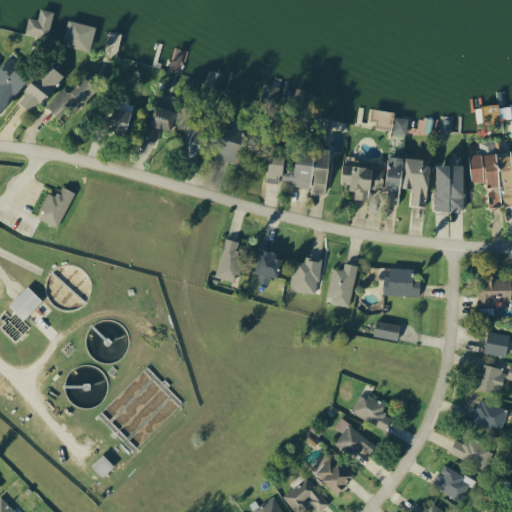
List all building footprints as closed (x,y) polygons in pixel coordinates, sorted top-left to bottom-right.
[(26,33),(48,38),(54,12),(41,9),(39,20),(29,17),(26,33)] [(96,25),(69,19),(62,44),(90,51),(96,25)] [(0,110),(1,112),(31,73),(9,56),(0,67),(0,110)] [(18,100),(34,112),(64,72),(49,62),(39,75),(37,74),(18,100)] [(98,88),(87,75),(70,89),(67,86),(46,103),(59,119),(98,88)] [(247,80),(238,79),(236,97),(246,98),(247,80)] [(148,123),(171,129),(177,111),(154,104),(148,123)] [(128,128),(132,109),(114,105),(110,124),(128,128)] [(393,133),(407,134),(408,117),(394,116),(393,133)] [(206,128),(191,123),(182,151),(196,156),(206,128)] [(215,158),(235,164),(246,129),(225,123),(215,158)] [(143,140),(156,142),(158,128),(145,126),(143,140)] [(295,171),(284,170),(283,183),(312,186),(311,191),(327,192),(331,148),(297,145),(295,171)] [(511,146),(511,147),(511,154),(497,155),(497,152),(471,153),(472,180),(488,179),(489,206),(502,205),(502,203),(511,202),(511,146)] [(283,147),(268,147),(269,181),(284,181),(283,147)] [(403,156),(390,154),(385,203),(399,204),(403,156)] [(431,159),(407,157),(404,186),(413,186),(412,204),(427,205),(431,159)] [(464,161),(438,162),(438,189),(435,189),(435,210),(465,209),(464,161)] [(351,198),(367,198),(367,188),(383,188),(383,165),(341,165),(341,183),(351,183),(351,198)] [(48,191),(40,209),(44,210),(40,219),(59,227),(75,190),(62,185),(57,195),(48,191)] [(234,281),(243,241),(225,237),(216,277),(234,281)] [(276,256),(277,250),(259,247),(256,272),(280,275),(282,256),(276,256)] [(316,294),(323,258),(306,255),(305,261),(296,259),(290,289),(316,294)] [(334,267),(326,299),(349,305),(359,264),(345,261),(343,269),(334,267)] [(384,294),(420,295),(421,279),(412,279),(412,268),(390,267),(390,275),(385,275),(384,294)] [(479,305),(495,304),(495,300),(511,299),(511,295),(511,277),(478,278),(479,305)] [(25,319),(43,299),(28,285),(9,304),(25,319)] [(401,323),(376,320),(375,336),(399,338),(401,323)] [(506,356),(510,334),(489,330),(484,351),(506,356)] [(476,387),(502,392),(506,368),(480,364),(476,387)] [(392,416),(382,412),(386,403),(360,392),(351,413),(387,428),(392,416)] [(501,432),(509,409),(480,399),(477,408),(468,405),(464,419),(501,432)] [(342,432),(335,443),(355,457),(362,447),(370,453),(377,443),(341,418),(335,426),(342,432)] [(456,439),(449,452),(484,469),(494,449),(468,436),(465,443),(456,439)] [(337,493),(353,476),(327,451),(311,468),(337,493)] [(91,465),(102,477),(115,465),(103,453),(91,465)] [(318,511),(319,511),(329,504),(307,477),(283,497),(293,509),(307,497),(318,511)] [(17,511),(0,496),(0,511),(17,511)] [(283,511),(276,497),(254,508),(256,511),(283,511)] [(410,511),(443,511),(431,505),(429,509),(416,502),(410,511)]
